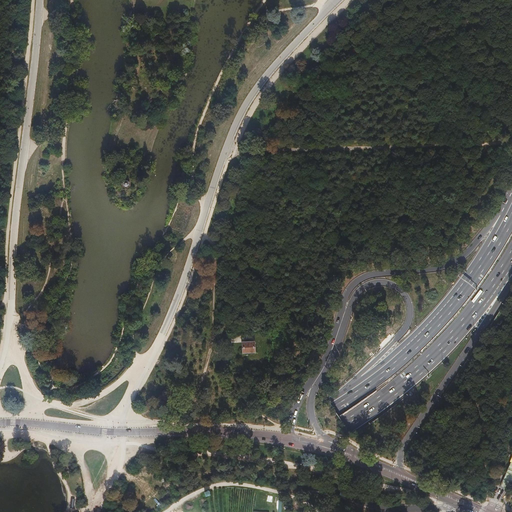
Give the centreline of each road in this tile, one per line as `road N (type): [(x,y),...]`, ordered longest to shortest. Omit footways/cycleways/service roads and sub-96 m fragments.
road 1 (trunk): [(217,511),(413,375),(511,261)]
road 2 (secondary): [(288,439),(0,422)]
road 3 (track): [(225,151),(511,142)]
road 4 (trunk): [(511,208),(450,305),(392,363),(332,406)]
road 5 (trunk): [(219,511),(300,487),(386,508),(458,505)]
road 6 (trunk): [(511,199),(454,262),(355,282),(336,336)]
road 7 (trunk): [(336,336),(357,292),(374,282),(399,289),(410,311),(399,335),(332,406)]
road 8 (trunk): [(402,472),(405,439),(478,334),(511,263)]
road 9 (trunk): [(332,406),(179,511)]
road 10 (track): [(146,366),(95,397),(43,400),(7,340)]
road 11 (secondary): [(303,441),(458,505)]
